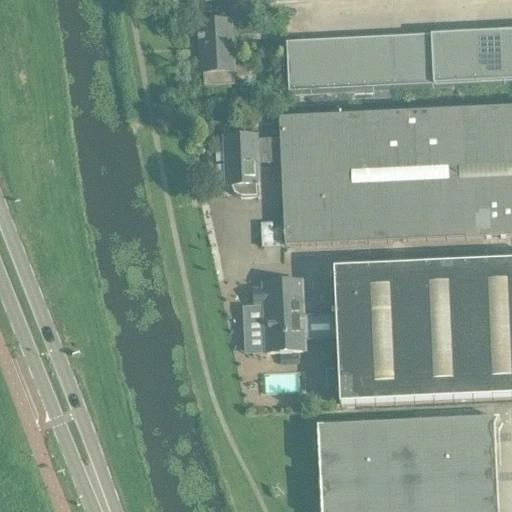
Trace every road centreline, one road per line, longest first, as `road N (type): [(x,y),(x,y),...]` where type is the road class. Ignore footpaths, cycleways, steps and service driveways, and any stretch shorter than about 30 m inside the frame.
road 1 (secondary): [(105,511),(93,450),(0,213)]
road 2 (secondary): [(0,276),(71,457),(105,511)]
